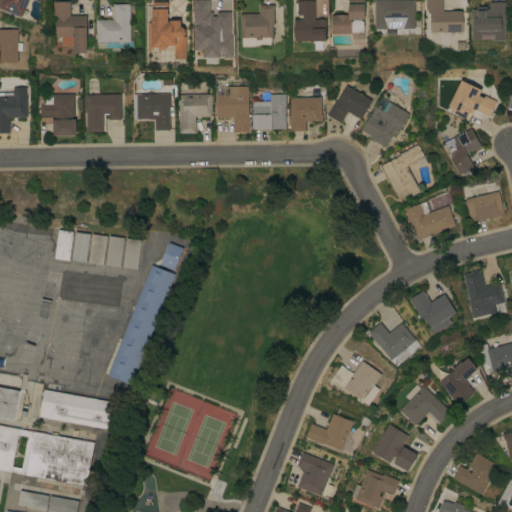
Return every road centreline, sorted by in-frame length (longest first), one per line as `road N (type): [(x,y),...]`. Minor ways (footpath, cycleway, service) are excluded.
road 1 (residential): [(411,272),(352,156),(340,150),(0,159)]
road 2 (residential): [(511,240),(411,272),(334,335),(253,511)]
road 3 (residential): [(511,404),(431,454),(408,511)]
